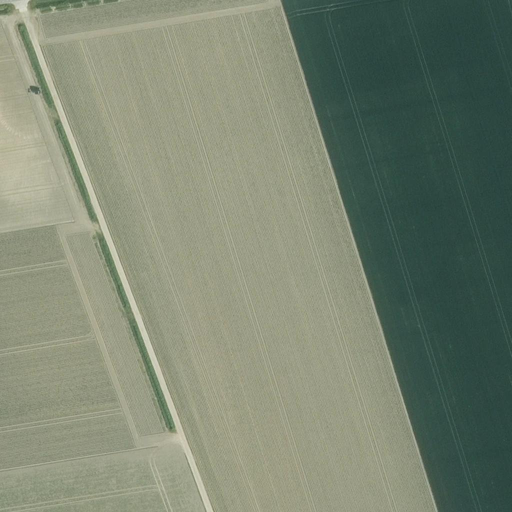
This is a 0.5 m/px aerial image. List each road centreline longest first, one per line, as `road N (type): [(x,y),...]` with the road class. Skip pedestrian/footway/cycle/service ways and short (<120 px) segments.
road 1 (track): [(182,437),(168,439),(11,17),(116,0)]
road 2 (track): [(210,511),(20,0)]
